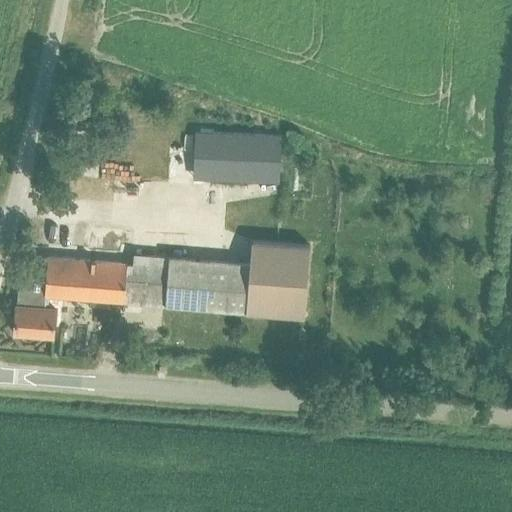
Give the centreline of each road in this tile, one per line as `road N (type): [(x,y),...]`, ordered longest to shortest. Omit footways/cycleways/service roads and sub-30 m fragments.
road 1 (tertiary): [(511,413),(0,375)]
road 2 (unclassified): [(0,257),(61,0)]
